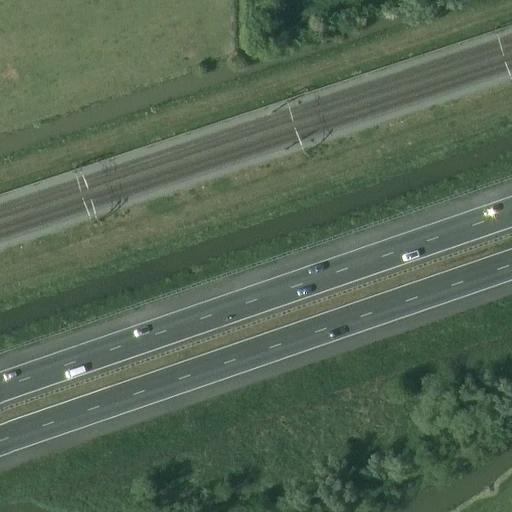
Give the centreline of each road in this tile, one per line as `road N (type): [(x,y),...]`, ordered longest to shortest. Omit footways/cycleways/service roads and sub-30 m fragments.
road 1 (motorway): [(511,211),(0,386)]
road 2 (motorway): [(0,439),(511,264)]
